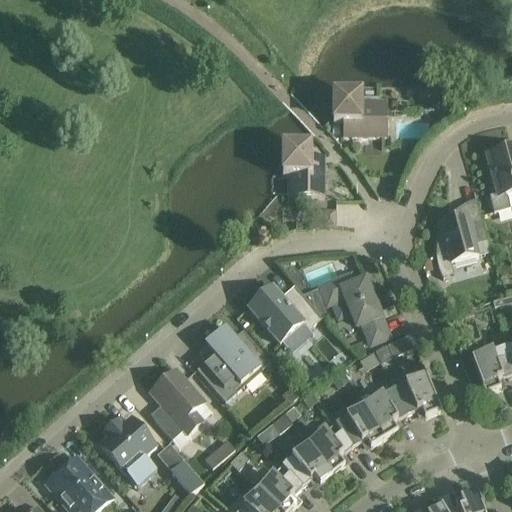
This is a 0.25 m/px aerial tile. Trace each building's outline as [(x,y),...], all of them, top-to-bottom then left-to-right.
[(378,102),(360,102),(360,99),(359,99),(359,101),(334,101),(334,126),(333,126),(333,127),(343,127),(343,141),(387,141),(387,114),(378,114),(378,102)] [(460,117),(460,102),(446,102),(446,109),(449,109),(449,117),(460,117)] [(310,150),(309,150),(309,151),(283,151),(283,176),(282,176),(282,178),(297,178),(297,200),(324,200),(324,160),(310,160),(310,150)] [(511,151),(487,158),(497,198),(489,200),(494,217),(510,212),(506,199),(511,197),(511,151)] [(436,249),(436,258),(447,254),(451,267),(478,260),(474,247),(487,244),(477,207),(460,212),(456,213),(453,216),(450,218),(448,221),(444,226),(440,227),(441,232),(438,240),(436,249)] [(335,214),(323,214),(323,230),(335,230),(335,214)] [(363,327),(371,348),(388,341),(365,283),(353,288),(350,279),(321,291),(328,308),(345,301),(357,329),(363,327)] [(272,291),(248,311),(279,348),(282,345),(291,356),(314,337),(312,335),(309,332),(322,322),(301,298),(294,290),(281,301),(272,291)] [(328,319),(317,293),(301,298),(322,322),(328,319)] [(511,299),(492,305),(494,311),(511,307),(511,299)] [(226,331),(205,349),(208,352),(200,358),(205,367),(198,373),(196,374),(225,407),(271,366),(243,334),(234,340),(226,331)] [(411,338),(387,349),(393,362),(417,351),(411,338)] [(291,364),(309,383),(327,365),(309,346),(291,364)] [(367,359),(362,347),(349,352),(358,363),(367,359)] [(504,387),(503,383),(511,380),(504,351),(461,367),(470,387),(479,384),(485,399),(501,393),(499,389),(504,387)] [(175,375),(151,396),(165,412),(153,423),(172,444),(184,434),(188,438),(202,426),(193,416),(204,407),(175,375)] [(348,383),(345,377),(335,383),(339,389),(348,383)] [(390,386),(407,420),(416,416),(418,420),(423,418),(425,422),(440,416),(426,380),(416,384),(413,377),(390,386)] [(407,420),(390,386),(368,399),(372,406),(364,411),(384,444),(398,435),(395,431),(400,429),(398,425),(407,420)] [(281,399),(289,408),(301,397),(293,388),(281,399)] [(384,444),(364,411),(360,404),(331,421),(352,452),(361,447),(363,450),(368,448),(370,452),(384,444)] [(295,411),(285,418),(291,427),(301,419),(295,411)] [(285,418),(272,428),(280,438),(292,428),(291,427),(285,418)] [(344,459),(352,452),(335,428),(331,421),(312,436),(317,442),(309,449),(332,479),(345,469),(342,466),(346,462),(344,459)] [(127,481),(137,492),(157,475),(147,464),(146,464),(144,462),(156,451),(131,423),(123,430),(119,425),(112,430),(114,432),(111,435),(109,433),(103,438),(108,443),(100,450),(125,479),(126,478),(128,480),(127,481)] [(227,445),(204,464),(212,473),(235,454),(227,445)] [(332,479),(309,449),(282,470),(302,492),(310,485),(313,489),(317,485),(320,489),(332,479)] [(249,464),(241,456),(230,467),(238,475),(249,464)] [(102,511),(114,503),(99,486),(77,461),(46,489),(65,511),(102,511)] [(171,476),(191,499),(204,488),(184,465),(171,476)] [(294,500),(302,492),(282,470),(258,494),(275,511),(294,511),(296,510),(293,507),(297,503),(294,500)] [(275,511),(258,494),(240,511),(275,511)] [(442,511),(442,510),(441,510),(442,511),(482,511),(476,496),(475,496),(475,497),(461,503),(462,507),(457,509),(458,511),(442,511)]
